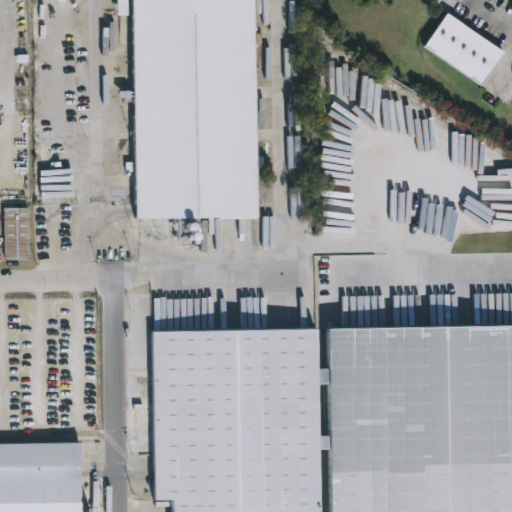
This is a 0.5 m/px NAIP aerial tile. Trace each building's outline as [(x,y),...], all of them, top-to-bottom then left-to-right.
[(249,0),(252,218),(131,220),(128,0),(249,0)] [(445,11),(502,51),(481,84),(424,45),(445,11)] [(2,261),(2,209),(27,209),(27,261),(2,261)] [(154,331),(321,329),(321,369),(331,369),(331,328),(511,326),(511,511),(174,511),(174,501),(156,501),(154,331)] [(0,511),(0,445),(84,445),(84,511),(0,511)]
